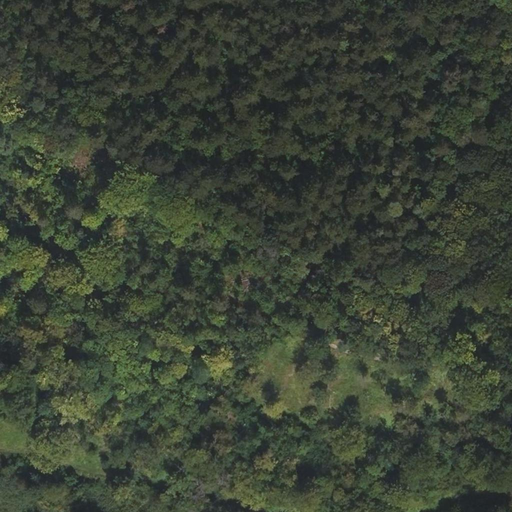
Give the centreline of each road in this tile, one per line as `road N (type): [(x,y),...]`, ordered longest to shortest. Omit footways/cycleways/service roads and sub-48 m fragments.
road 1 (track): [(403,277),(304,249),(12,97),(37,0)]
road 2 (track): [(511,73),(403,277)]
